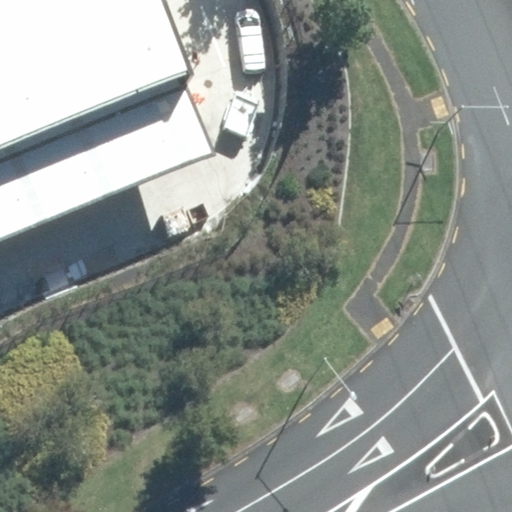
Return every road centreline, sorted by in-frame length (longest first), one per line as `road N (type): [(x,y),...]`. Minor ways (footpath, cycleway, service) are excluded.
road 1 (unclassified): [(330,511),(511,330)]
road 2 (unclassified): [(511,477),(371,511)]
